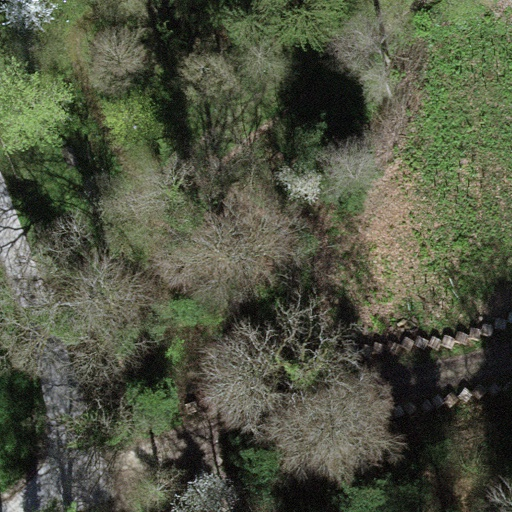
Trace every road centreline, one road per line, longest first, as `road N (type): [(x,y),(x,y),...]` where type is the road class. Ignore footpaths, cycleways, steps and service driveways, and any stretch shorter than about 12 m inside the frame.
road 1 (track): [(511,367),(88,473)]
road 2 (residential): [(0,228),(88,473)]
